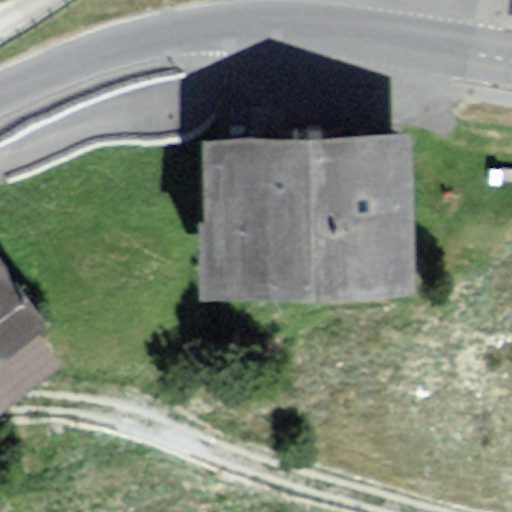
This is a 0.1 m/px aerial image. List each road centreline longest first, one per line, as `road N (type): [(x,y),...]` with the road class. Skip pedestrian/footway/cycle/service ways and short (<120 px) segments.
road 1 (tertiary): [(0,95),(162,32),(238,25),(511,59)]
road 2 (track): [(0,407),(58,395),(109,398),(323,488),(403,511)]
